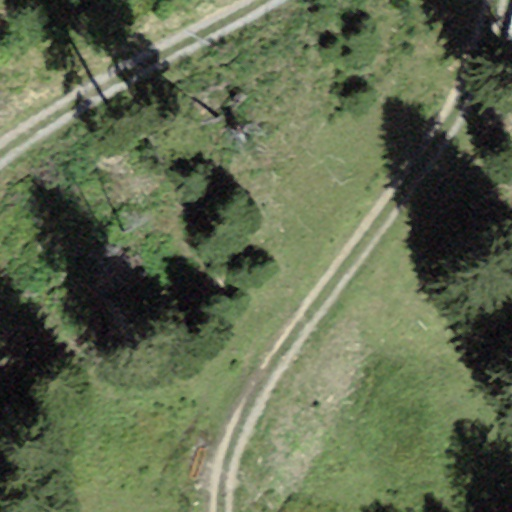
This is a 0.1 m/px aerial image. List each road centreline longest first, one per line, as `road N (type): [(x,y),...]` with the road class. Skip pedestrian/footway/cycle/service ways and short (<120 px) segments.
road 1 (track): [(486,0),(379,192),(215,439),(214,511)]
road 2 (track): [(0,110),(215,0)]
